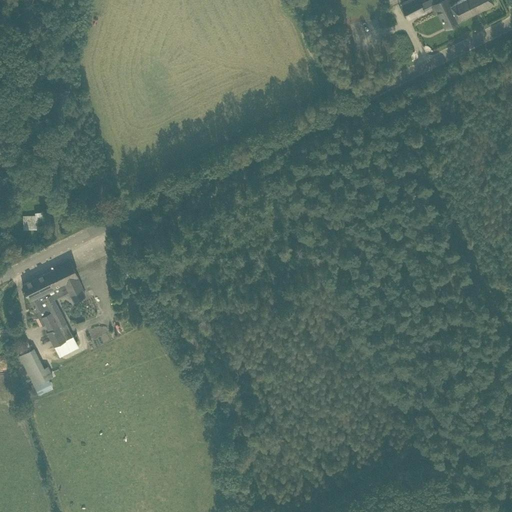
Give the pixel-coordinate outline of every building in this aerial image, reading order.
[(380,0),(371,0),(371,11),(380,11),(380,0)] [(405,0),(401,3),(408,18),(423,10),(418,0),(405,0)] [(456,0),(453,2),(451,0),(438,0),(430,4),(434,13),(438,11),(446,27),(466,17),(465,16),(493,2),(492,0),(456,0)] [(377,18),(350,22),(354,45),(375,42),(373,29),(379,28),(377,18)] [(22,214),(23,228),(47,227),(46,209),(35,210),(35,213),(22,214)] [(93,242),(79,249),(87,266),(101,259),(93,242)] [(45,323),(49,331),(47,332),(54,345),(66,339),(65,338),(72,335),(52,293),(47,295),(45,291),(53,288),(56,295),(68,290),(73,301),(86,295),(70,261),(69,261),(70,263),(55,270),(54,268),(22,284),(36,311),(41,308),(45,314),(45,315),(48,321),(45,323)] [(15,346),(18,352),(30,345),(26,339),(15,346)] [(19,354),(34,385),(52,375),(47,365),(44,367),(34,346),(19,354)]
